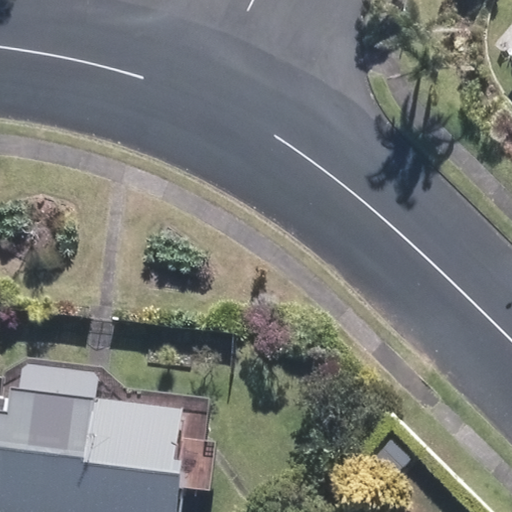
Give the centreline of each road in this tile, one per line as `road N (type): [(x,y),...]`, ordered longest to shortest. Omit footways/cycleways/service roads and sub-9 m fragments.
road 1 (residential): [(511,352),(345,192),(211,106)]
road 2 (residential): [(211,106),(90,66),(0,51)]
